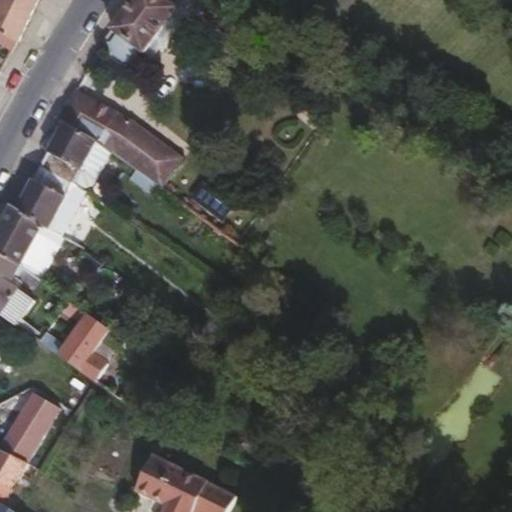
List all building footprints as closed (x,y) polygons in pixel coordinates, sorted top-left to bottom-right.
[(17,40),(35,0),(0,0),(0,41),(10,47),(14,40),(17,40)] [(141,50),(174,6),(165,0),(129,0),(109,28),(116,33),(109,42),(110,47),(112,52),(118,56),(121,56),(125,55),(134,45),(141,50)] [(253,29),(213,2),(209,8),(203,17),(242,44),(253,29)] [(126,124),(73,90),(56,119),(62,123),(63,122),(80,133),(97,143),(109,151),(126,124)] [(88,188),(109,151),(97,143),(80,133),(63,122),(62,123),(39,164),(70,183),(80,189),(88,188)] [(176,156),(126,124),(109,151),(157,186),(176,156)] [(45,226),(70,183),(39,164),(16,207),(15,209),(43,228),(45,226)] [(0,253),(17,266),(36,229),(64,244),(68,239),(45,226),(43,228),(15,209),(16,207),(10,203),(0,220),(0,253)] [(31,298),(7,282),(17,266),(0,253),(0,313),(17,326),(31,298)] [(88,355),(107,329),(87,314),(59,355),(78,369),(88,355)] [(104,366),(88,355),(78,369),(94,380),(104,366)] [(119,397),(124,387),(115,383),(111,391),(114,394),(119,397)] [(0,448),(23,461),(56,410),(30,393),(0,437),(0,448)] [(0,502),(0,503),(25,462),(23,461),(0,448),(0,502)] [(204,511),(224,511),(233,498),(201,482),(203,481),(149,455),(133,490),(163,504),(159,511),(190,511),(193,506),(204,511)] [(0,511),(6,511),(8,508),(0,503),(0,502),(0,511)]
